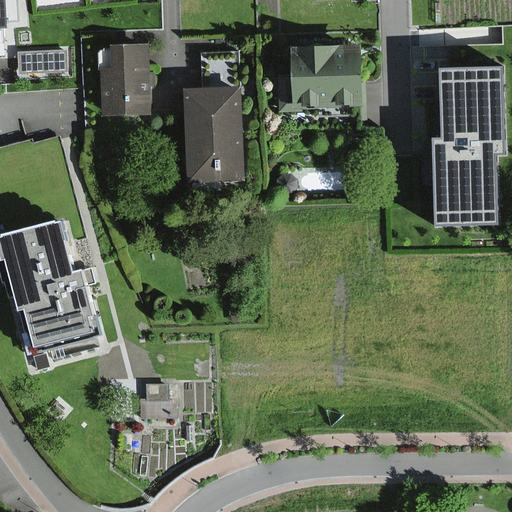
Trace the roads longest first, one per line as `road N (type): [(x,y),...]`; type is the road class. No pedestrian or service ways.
road 1 (residential): [(198,511),(278,471),(324,463),(511,464)]
road 2 (residential): [(0,413),(71,511)]
